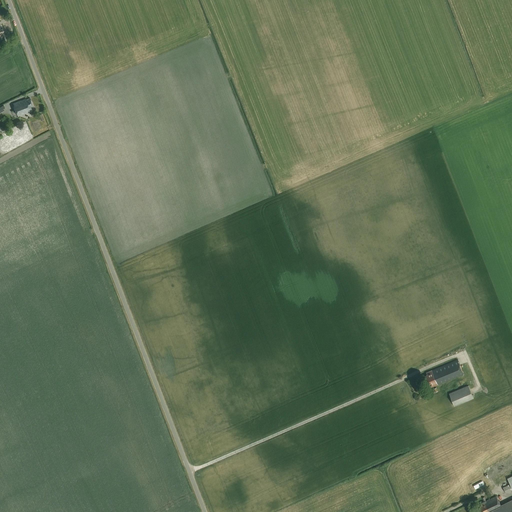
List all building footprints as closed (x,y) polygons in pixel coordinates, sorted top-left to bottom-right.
[(33,107),(30,99),(27,100),(26,99),(13,104),(18,117),(32,112),(31,108),(33,107)] [(430,384),(431,386),(463,373),(458,360),(426,373),(427,375),(424,376),(428,385),(430,384)] [(468,385),(449,394),(454,406),(473,399),(468,385)] [(511,476),(507,478),(510,484),(503,487),(505,493),(511,490),(511,488),(511,489),(511,488),(511,476)] [(485,501),(479,504),(482,511),(489,511),(501,507),(496,496),(485,501)] [(511,511),(511,501),(501,507),(489,511),(511,511)]
